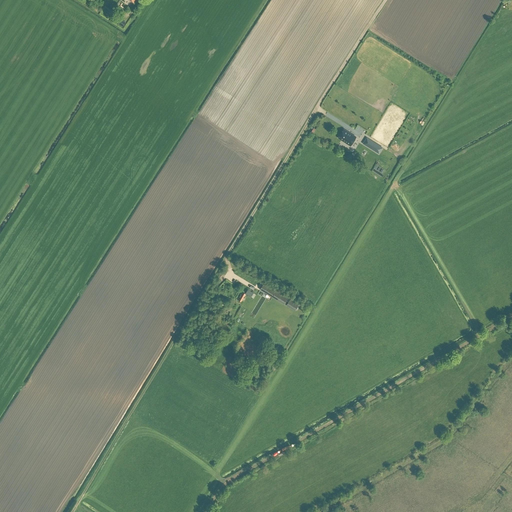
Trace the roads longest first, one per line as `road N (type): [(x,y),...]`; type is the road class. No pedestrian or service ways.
road 1 (track): [(511,316),(225,483),(205,511)]
road 2 (track): [(384,0),(227,252),(229,270),(246,282)]
